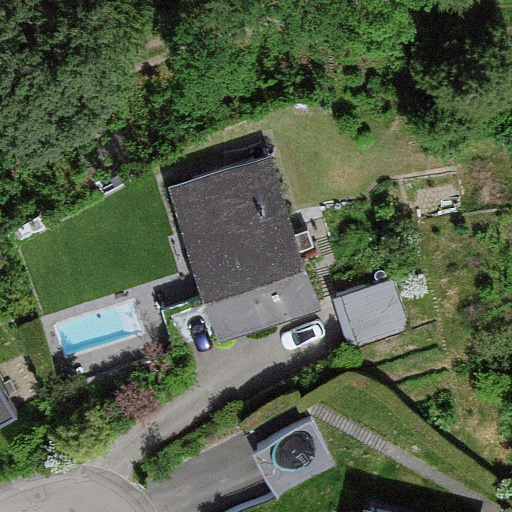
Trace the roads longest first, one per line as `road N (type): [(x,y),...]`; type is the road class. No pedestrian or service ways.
road 1 (track): [(340,0),(153,50)]
road 2 (residential): [(0,113),(153,50)]
